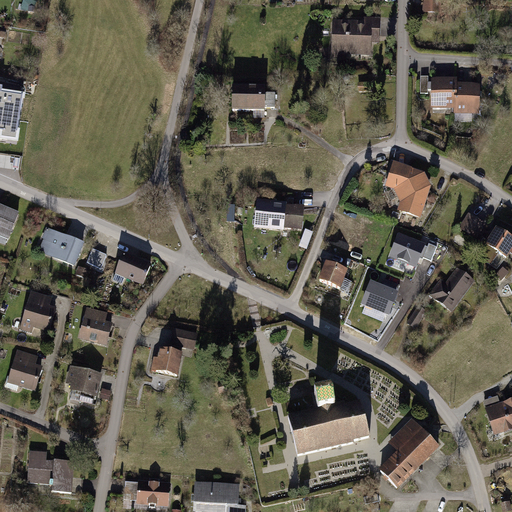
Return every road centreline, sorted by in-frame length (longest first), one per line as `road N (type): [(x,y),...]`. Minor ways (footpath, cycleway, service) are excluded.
road 1 (residential): [(289,310),(392,363),(424,390),(466,446),(486,511)]
road 2 (residential): [(401,147),(357,161),(343,181),(289,310)]
road 3 (residential): [(182,261),(131,338),(110,454)]
road 4 (residential): [(161,174),(199,0)]
road 5 (residential): [(401,147),(403,0)]
road 6 (residential): [(61,206),(182,261)]
road 7 (residential): [(511,201),(401,147)]
